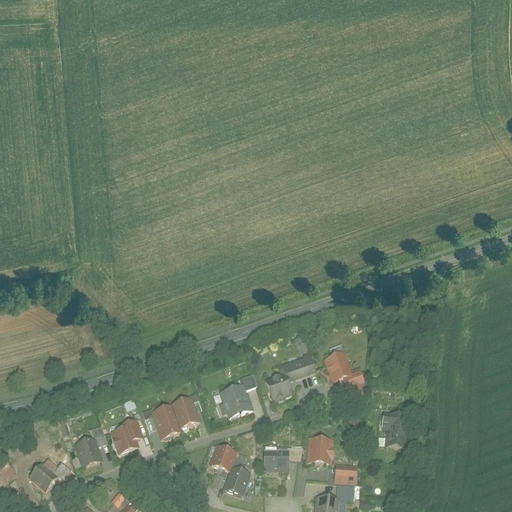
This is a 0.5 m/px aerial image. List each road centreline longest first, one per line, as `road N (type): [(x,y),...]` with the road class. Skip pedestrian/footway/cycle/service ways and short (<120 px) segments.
road 1 (tertiary): [(446,261),(0,411)]
road 2 (residential): [(55,511),(82,487),(143,460),(296,413),(313,399)]
road 3 (residential): [(446,261),(418,424)]
